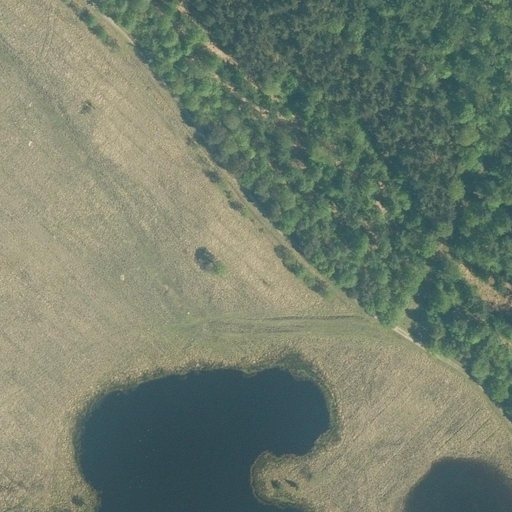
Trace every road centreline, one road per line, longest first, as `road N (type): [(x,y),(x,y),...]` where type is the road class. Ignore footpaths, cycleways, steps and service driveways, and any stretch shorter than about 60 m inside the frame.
road 1 (track): [(88,0),(308,262),(375,316),(469,374),(511,423)]
road 2 (track): [(401,332),(461,204),(511,136)]
